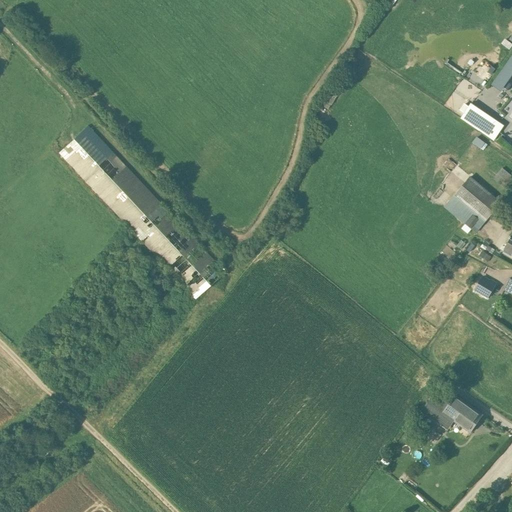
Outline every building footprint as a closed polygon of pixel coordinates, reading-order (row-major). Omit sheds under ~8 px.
[(511,54),(491,83),(501,90),(511,74),(511,54)] [(481,115),(469,107),(465,113),(477,122),(481,115)] [(497,126),(481,115),(477,122),(474,127),(490,138),(497,126)] [(224,273),(87,126),(58,153),(195,299),(224,273)] [(511,174),(503,167),(494,178),(505,186),(511,177),(511,174)] [(501,203),(471,177),(455,195),(486,221),(501,203)] [(486,221),(455,195),(445,207),(466,224),(474,215),(479,219),(477,222),(481,226),(486,221)] [(474,215),(466,224),(471,229),(477,222),(479,219),(474,215)] [(477,222),(471,229),(476,233),(481,226),(477,222)] [(489,281),(482,278),(475,289),(488,297),(496,283),(492,281),(489,281)] [(417,292),(408,302),(416,308),(424,298),(417,292)] [(476,409),(455,395),(443,413),(450,418),(470,432),(482,415),(475,409),(476,409)] [(441,403),(435,399),(422,418),(427,421),(432,414),(437,417),(444,406),(440,403),(441,403)] [(443,413),(436,422),(443,427),(450,418),(443,413)] [(402,475),(385,461),(380,467),(397,481),(402,475)] [(411,474),(406,470),(402,475),(397,481),(403,485),(411,474)] [(389,479),(377,494),(388,503),(400,488),(389,479)]
